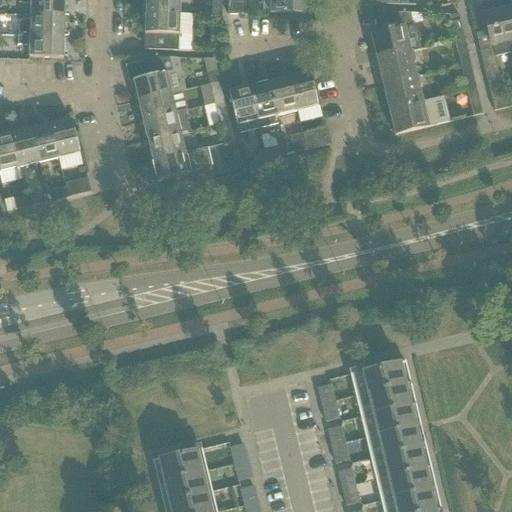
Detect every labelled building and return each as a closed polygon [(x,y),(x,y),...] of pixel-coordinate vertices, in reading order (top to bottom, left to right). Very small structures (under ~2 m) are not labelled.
[(65,19),(65,0),(18,0),(19,6),(30,6),(30,18),(65,19)] [(180,16),(180,0),(146,0),(146,15),(180,16)] [(212,0),(212,9),(222,9),(222,0),(212,0)] [(229,0),(229,17),(242,17),(242,0),(229,0)] [(306,18),(306,0),(270,0),(270,17),(306,18)] [(511,17),(510,10),(484,17),(490,43),(479,45),(492,101),(495,113),(511,108),(511,96),(505,98),(495,58),(511,55),(510,54),(511,53),(511,17)] [(411,39),(408,27),(414,26),(411,14),(381,14),(386,33),(372,36),(378,61),(410,53),(407,40),(411,39)] [(180,38),(180,16),(146,15),(145,37),(145,51),(178,52),(178,38),(180,38)] [(459,16),(447,16),(454,43),(465,40),(459,16)] [(30,23),(22,23),(18,25),(17,38),(64,39),(65,19),(30,18),(30,23)] [(63,61),(64,39),(17,38),(17,47),(27,47),(27,56),(29,56),(29,60),(63,61)] [(469,59),(465,40),(454,43),(458,62),(469,59)] [(414,53),(410,53),(378,61),(384,86),(416,78),(413,65),(417,64),(414,53)] [(173,74),(170,60),(142,59),(147,80),(133,83),(138,104),(171,96),(167,76),(173,74)] [(215,61),(204,61),(210,87),(221,84),(220,83),(218,71),(215,61)] [(477,90),(472,71),(461,74),(466,92),(477,90)] [(310,75),(289,80),(298,114),(319,109),(310,75)] [(420,77),(416,78),(384,86),(390,111),(422,103),(419,89),(422,89),(420,77)] [(298,114),(289,80),(270,85),(278,119),(298,114)] [(221,84),(210,87),(213,98),(223,96),(221,84)] [(250,90),(260,131),(280,126),(278,119),(270,85),(250,90)] [(260,131),(250,90),(228,95),(238,136),(260,131)] [(481,108),(477,90),(466,92),(470,111),(481,108)] [(176,115),(171,96),(138,104),(143,124),(176,116),(176,115)] [(437,126),(432,107),(431,101),(422,103),(390,111),(396,136),(437,126)] [(216,113),(219,127),(229,124),(226,111),(216,113)] [(191,134),(185,113),(176,115),(176,116),(143,124),(147,144),(181,136),(191,134)] [(72,122),(51,127),(59,161),(80,156),(72,122)] [(222,138),(232,136),(229,124),(219,127),(222,138)] [(59,161),(51,127),(31,132),(40,166),(59,161)] [(40,166),(31,132),(11,137),(20,170),(40,166)] [(330,147),(327,132),(303,138),(307,153),(330,147)] [(186,156),(181,136),(147,144),(152,164),(186,156)] [(0,175),(20,170),(11,137),(0,139),(0,175)] [(307,153),(303,138),(290,141),(294,156),(307,153)] [(279,160),(276,149),(265,151),(267,162),(279,160)] [(255,159),(244,161),(247,173),(269,168),(267,162),(265,151),(254,154),(255,159)] [(186,156),(152,164),(158,185),(168,182),(171,194),(205,185),(197,153),(186,156)] [(91,193),(87,180),(65,185),(66,190),(68,199),(91,193)] [(56,202),(68,199),(66,190),(53,193),(56,202)] [(39,196),(27,199),(29,209),(42,207),(39,196)] [(29,209),(27,199),(14,203),(16,213),(29,209)] [(405,363),(350,376),(356,398),(404,386),(401,372),(407,370),(405,363)] [(331,386),(318,389),(320,398),(333,394),(331,386)] [(404,386),(356,398),(361,419),(415,405),(414,399),(408,401),(404,386)] [(335,403),(333,394),(320,398),(322,406),(335,403)] [(337,411),(335,403),(322,406),(324,414),(337,411)] [(415,405),(361,419),(366,440),(414,428),(411,413),(417,412),(415,405)] [(339,420),(337,411),(324,414),(326,423),(339,420)] [(341,427),(328,431),(330,439),(343,436),(341,427)] [(414,428),(366,440),(371,461),(425,447),(424,441),(418,443),(414,428)] [(345,444),(343,436),(330,439),(332,448),(345,444)] [(347,453),(345,444),(332,448),(334,456),(347,453)] [(246,454),(244,445),(231,448),(233,457),(246,454)] [(425,447),(371,461),(376,482),(425,470),(421,455),(427,454),(425,447)] [(161,468),(165,483),(201,474),(196,453),(201,452),(201,450),(154,462),(155,469),(161,468)] [(349,462),(347,453),(334,456),(336,465),(349,462)] [(248,462),(246,454),(233,457),(235,465),(248,462)] [(250,471),(248,462),(235,465),(237,474),(250,471)] [(351,469),(338,473),(340,481),(353,478),(351,469)] [(425,470),(376,482),(381,503),(436,489),(434,483),(428,485),(425,470)] [(252,479),(250,471),(237,474),(239,482),(252,479)] [(206,495),(201,474),(165,483),(168,497),(162,499),(164,506),(206,495)] [(355,486),(353,478),(340,481),(342,490),(355,486)] [(357,495),(355,486),(342,490),(344,498),(357,495)] [(256,496),(254,487),(241,490),(243,499),(256,496)] [(436,489),(381,503),(383,511),(434,511),(435,511),(431,497),(437,496),(436,489)] [(210,511),(206,495),(164,506),(165,511),(167,511),(172,511),(210,511)] [(360,503),(357,495),(344,498),(347,507),(360,503)] [(258,504),(256,496),(243,499),(246,507),(258,504)]
